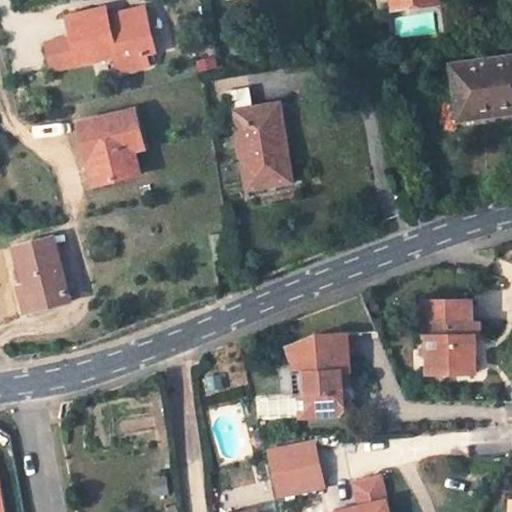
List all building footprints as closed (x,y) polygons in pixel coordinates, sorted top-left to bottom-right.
[(111,8),(75,17),(80,37),(54,44),(60,70),(86,63),(86,64),(123,55),(127,73),(155,66),(152,53),(162,52),(151,8),(114,16),(111,8)] [(511,57),(453,66),(460,118),(511,110),(511,57)] [(250,89),(226,93),(229,110),(236,109),(250,187),(293,180),(286,146),(280,147),(273,105),(253,108),(250,89)] [(280,104),(273,105),(280,147),(286,146),(280,104)] [(102,154),(108,185),(146,177),(140,152),(151,150),(143,111),(88,123),(95,156),(102,154)] [(108,185),(102,154),(95,156),(89,157),(96,187),(108,185)] [(215,260),(232,258),(228,232),(211,234),(215,260)] [(55,236),(17,247),(26,282),(32,280),(39,309),(72,300),(55,236)] [(21,283),(28,311),(39,309),(32,280),(26,282),(21,283)] [(473,299),(428,298),(427,335),(429,335),(428,370),(476,371),(476,334),(473,334),(473,322),(473,299)] [(476,334),(481,334),(481,323),(473,322),(473,334),(476,334)] [(349,370),(347,334),(321,335),(291,346),(299,374),(303,374),(304,391),(298,391),(300,416),(336,413),(353,396),(352,388),(347,383),(341,384),(339,370),(349,370)] [(292,374),(293,391),(298,391),(304,391),(303,374),(299,374),(292,374)] [(315,441),(273,450),(284,497),(325,488),(315,441)] [(360,507),(385,501),(380,476),(354,482),(360,507)] [(387,511),(385,501),(360,507),(339,511),(387,511)]
